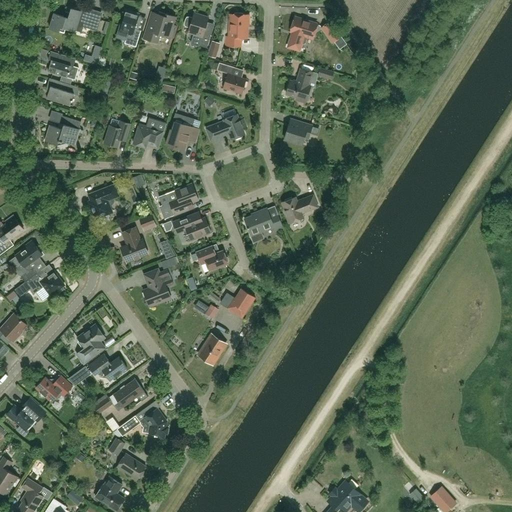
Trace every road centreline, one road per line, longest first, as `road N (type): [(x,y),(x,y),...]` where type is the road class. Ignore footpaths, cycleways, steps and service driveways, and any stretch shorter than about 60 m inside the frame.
road 1 (track): [(504,0),(167,511)]
road 2 (track): [(511,122),(259,511)]
road 3 (tertiary): [(92,279),(91,264),(15,155),(20,0)]
road 4 (residential): [(143,511),(201,419),(105,284),(92,279)]
road 5 (residential): [(262,146),(267,0)]
road 6 (tertiary): [(92,279),(0,387)]
